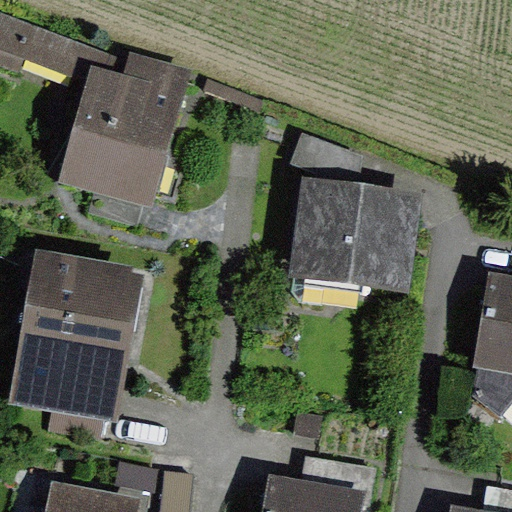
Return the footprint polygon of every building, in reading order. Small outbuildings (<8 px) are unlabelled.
[(105,61),(0,20),(0,63),(17,70),(22,55),(98,84),(105,61)] [(71,179),(144,199),(178,78),(136,67),(129,92),(98,84),(71,179)] [(315,174),(311,195),(342,199),(358,158),(302,136),(291,165),(315,174)] [(342,199),(311,195),(301,273),(399,285),(409,208),(342,199)] [(128,288),(41,272),(18,398),(105,413),(128,288)] [(511,290),(491,287),(478,364),(511,369),(511,290)] [(308,494),(270,488),(265,511),(356,511),(358,506),(368,507),(373,470),(313,461),(308,494)] [(490,511),(511,511),(511,493),(494,491),(490,511)] [(130,511),(132,509),(49,493),(45,511),(130,511)]
